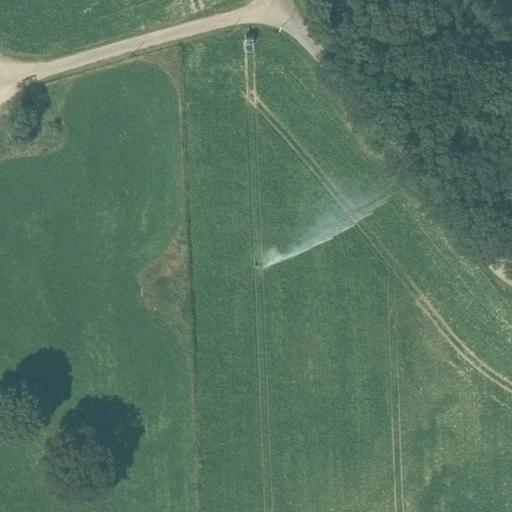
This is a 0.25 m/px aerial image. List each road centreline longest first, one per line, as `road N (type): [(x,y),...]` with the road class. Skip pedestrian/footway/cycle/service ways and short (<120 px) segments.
road 1 (track): [(511,279),(273,0)]
road 2 (track): [(274,5),(31,76)]
